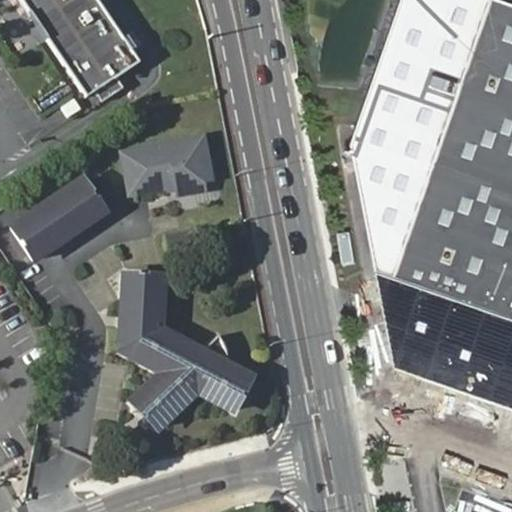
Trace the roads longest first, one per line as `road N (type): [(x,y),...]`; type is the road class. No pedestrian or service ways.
road 1 (tertiary): [(356,511),(255,0)]
road 2 (tertiary): [(220,0),(312,459)]
road 3 (unclassified): [(312,459),(107,511)]
road 4 (unknown): [(314,298),(511,364)]
